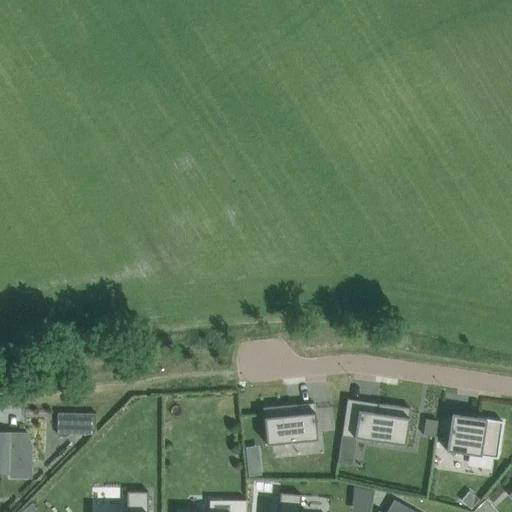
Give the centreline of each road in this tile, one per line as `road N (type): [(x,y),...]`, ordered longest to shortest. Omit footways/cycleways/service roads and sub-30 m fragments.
road 1 (residential): [(511,387),(356,363),(264,365)]
road 2 (track): [(165,378),(0,391)]
